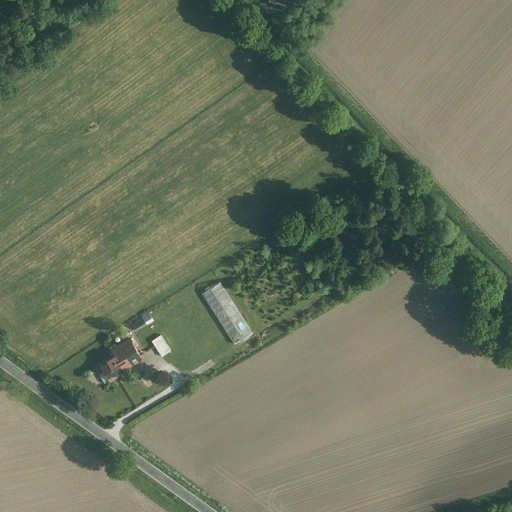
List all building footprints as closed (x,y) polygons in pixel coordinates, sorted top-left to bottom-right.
[(220,281),(202,293),(235,345),(253,333),(220,281)] [(150,310),(132,321),(137,331),(156,319),(150,310)] [(161,335),(152,340),(162,356),(170,350),(161,335)] [(111,349),(114,354),(120,351),(123,356),(135,348),(129,338),(111,349)] [(114,354),(100,363),(110,379),(130,367),(123,356),(120,351),(114,354)]
